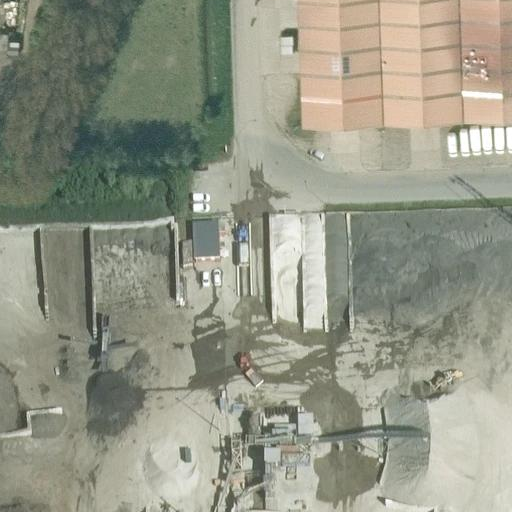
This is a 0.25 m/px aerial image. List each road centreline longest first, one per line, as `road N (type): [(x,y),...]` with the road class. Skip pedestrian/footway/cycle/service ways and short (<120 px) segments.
road 1 (unclassified): [(511,184),(330,189),(291,182),(260,159),(251,124),(245,0)]
road 2 (unknown): [(256,356),(318,370),(345,390),(358,511)]
road 3 (unknown): [(48,511),(37,448),(49,403),(80,375),(132,367)]
road 4 (unknown): [(260,159),(250,214),(256,356)]
road 5 (unknown): [(132,367),(256,356)]
